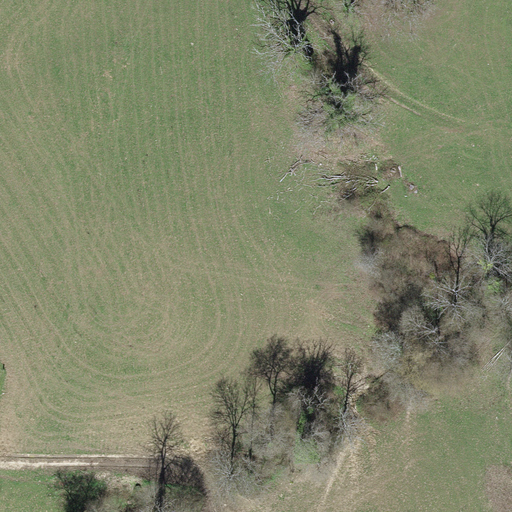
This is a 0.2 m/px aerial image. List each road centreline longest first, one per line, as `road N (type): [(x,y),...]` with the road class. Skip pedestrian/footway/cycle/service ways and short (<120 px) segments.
road 1 (track): [(304,0),(341,49),(391,93),(504,139)]
road 2 (track): [(0,458),(166,460),(193,468),(215,511)]
